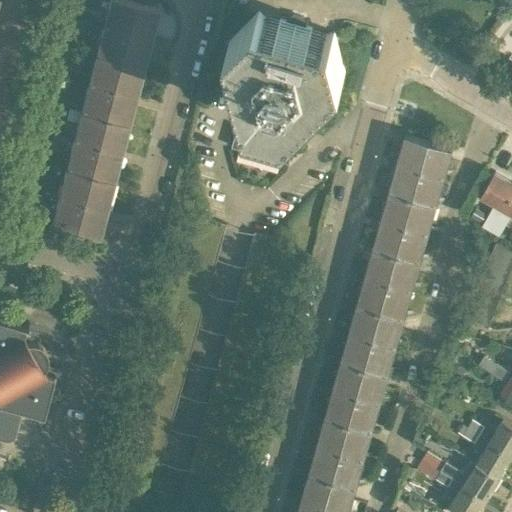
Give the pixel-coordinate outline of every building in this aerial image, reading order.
[(128,0),(109,0),(96,53),(142,65),(157,7),(128,0)] [(270,21),(259,10),(229,40),(240,51),(242,60),(236,61),(244,94),(251,92),(253,100),(249,116),(254,118),(251,129),(237,125),(232,145),(246,149),(245,153),(275,161),(275,158),(289,161),(294,141),(281,137),(284,126),(289,127),(294,111),(299,106),(304,110),(328,87),(323,82),(329,76),(345,72),(335,31),(319,35),(311,33),(312,27),(280,18),(278,23),(270,21)] [(81,110),(128,122),(142,65),(96,53),(81,110)] [(113,179),(128,122),(81,110),(66,167),(113,179)] [(390,189),(437,203),(453,145),(406,132),(390,189)] [(113,179),(66,167),(51,224),(98,236),(113,179)] [(490,229),(511,191),(511,179),(494,169),(480,195),(495,203),(483,225),(490,229)] [(390,189),(374,246),(421,259),(437,203),(390,189)] [(511,191),(490,229),(499,234),(511,213),(511,191)] [(201,216),(198,228),(223,235),(227,223),(201,216)] [(198,228),(195,240),(220,247),(223,235),(198,228)] [(254,231),(251,243),(276,250),(279,238),(254,231)] [(195,240),(192,251),(217,258),(220,247),(195,240)] [(511,247),(496,241),(492,252),(511,259),(511,247)] [(251,243),(248,255),(273,262),(276,250),(251,243)] [(374,246),(358,302),(405,316),(421,259),(374,246)] [(192,251),(189,263),(214,270),(217,258),(192,251)] [(511,259),(492,252),(488,261),(510,270),(511,266),(511,259)] [(248,255),(244,266),(270,273),(273,262),(248,255)] [(488,261),(484,270),(507,279),(510,270),(488,261)] [(189,263),(186,274),(211,281),(214,270),(189,263)] [(244,266),(241,278),(267,284),(270,273),(244,266)] [(484,270),(480,280),(503,289),(507,279),(484,270)] [(186,274),(183,286),(208,293),(211,281),(186,274)] [(241,278),(238,289),(264,296),(267,284),(241,278)] [(480,280),(477,289),(499,298),(503,289),(480,280)] [(183,286),(180,297),(205,304),(208,293),(183,286)] [(238,289),(235,301),(261,307),(264,296),(238,289)] [(477,289),(473,298),(496,307),(499,298),(477,289)] [(180,297),(176,309),(202,315),(205,304),(180,297)] [(473,298),(469,308),(492,316),(496,307),(473,298)] [(235,301),(232,312),(258,319),(261,307),(235,301)] [(358,302),(342,359),(388,372),(405,316),(358,302)] [(469,308),(466,317),(488,326),(492,316),(469,308)] [(176,309),(173,320),(199,327),(202,315),(176,309)] [(232,312),(229,323),(255,330),(258,319),(232,312)] [(0,437),(4,439),(10,438),(14,433),(20,411),(43,417),(54,372),(53,372),(52,376),(46,374),(42,368),(45,348),(26,341),(23,335),(24,328),(28,329),(28,328),(0,320),(0,437)] [(173,320),(170,331),(196,338),(199,327),(173,320)] [(229,323),(226,335),(251,342),(255,330),(229,323)] [(170,331),(167,343),(192,350),(196,338),(170,331)] [(226,335),(223,346),(248,353),(251,342),(226,335)] [(167,343),(164,354),(189,361),(192,350),(167,343)] [(223,346),(220,358),(245,365),(248,353),(223,346)] [(186,373),(189,361),(164,354),(161,366),(186,373)] [(479,363),(504,379),(509,370),(484,354),(479,363)] [(242,376),(245,365),(220,358),(217,369),(242,376)] [(342,359),(326,415),(372,429),(388,372),(342,359)] [(161,366),(158,377),(183,384),(186,373),(161,366)] [(217,369),(214,381),(239,387),(242,376),(217,369)] [(158,377),(155,389),(180,395),(183,384),(158,377)] [(214,381),(211,392),(236,399),(239,387),(214,381)] [(155,389),(152,400),(177,407),(180,395),(155,389)] [(211,392),(208,403),(233,410),(236,399),(211,392)] [(152,400),(149,412),(174,418),(177,407),(152,400)] [(208,403),(205,415),(230,422),(233,410),(208,403)] [(149,412),(145,423),(171,430),(174,418),(149,412)] [(205,415),(201,426),(227,433),(230,422),(205,415)] [(326,415),(310,472),(356,485),(372,429),(326,415)] [(467,427),(479,434),(485,425),(473,417),(468,426),(467,427)] [(488,439),(511,453),(511,422),(502,417),(488,439)] [(145,423),(142,434),(168,441),(171,430),(145,423)] [(467,427),(468,426),(463,423),(458,431),(475,441),(479,434),(467,427)] [(201,426),(198,438),(224,445),(227,433),(201,426)] [(142,434),(139,446),(164,453),(168,441),(142,434)] [(198,438),(195,449),(221,456),(224,445),(198,438)] [(511,453),(488,439),(475,461),(500,476),(511,455),(511,453)] [(161,465),(164,453),(139,446),(136,458),(161,465)] [(195,449),(192,461),(218,467),(221,456),(195,449)] [(439,470),(445,460),(428,449),(421,459),(439,470)] [(486,498),(500,476),(475,461),(470,458),(463,470),(446,460),(440,469),(462,483),(486,498)] [(448,485),(453,478),(439,470),(421,459),(416,467),(434,478),(435,477),(448,485)] [(215,479),(218,467),(192,461),(189,473),(215,479)] [(310,472),(298,511),(348,511),(356,485),(310,472)] [(458,511),(477,511),(486,498),(462,483),(448,506),(458,511)]
